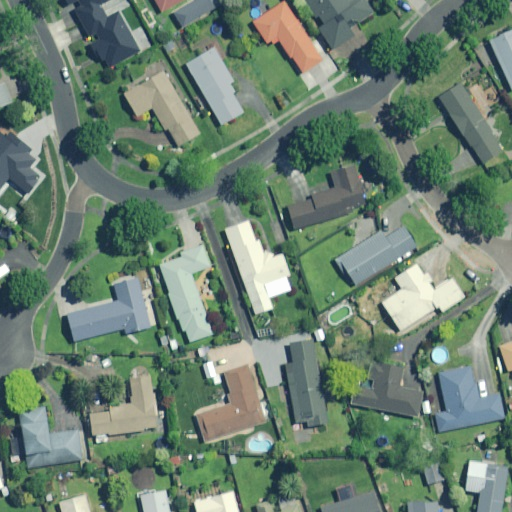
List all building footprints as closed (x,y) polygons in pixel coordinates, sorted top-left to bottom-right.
[(129,10),(123,0),(91,0),(92,2),(82,7),(94,29),(98,27),(110,50),(130,39),(121,21),(112,26),(109,21),(129,10)] [(155,0),(162,12),(185,0),(155,0)] [(222,3),(219,0),(197,0),(174,15),(183,29),(222,3)] [(304,0),(318,22),(316,23),(333,50),(355,36),(351,29),(374,14),(365,0),(304,0)] [(323,61),(284,2),(254,22),(268,43),(274,44),(280,40),(302,75),(323,61)] [(486,68),(500,61),(511,88),(511,31),(491,41),(493,44),(478,51),(486,68)] [(202,91),(193,96),(205,117),(214,112),(222,126),(244,113),(233,94),(239,91),(215,49),(187,64),(202,91)] [(200,135),(164,72),(125,95),(137,117),(153,108),(165,130),(168,129),(178,147),(200,135)] [(505,150),(461,84),(440,98),(483,164),(505,150)] [(0,108),(12,104),(5,85),(0,86),(0,108)] [(0,189),(9,179),(30,195),(43,178),(30,168),(36,160),(28,154),(32,148),(11,131),(6,137),(0,132),(0,189)] [(367,205),(355,166),(332,173),(337,189),(288,203),(295,230),(353,213),(352,209),(367,205)] [(256,242),(249,222),(226,230),(256,315),(273,309),(264,285),(290,276),(283,255),(273,258),(271,251),(264,254),(259,241),(256,242)] [(417,247),(404,227),(386,239),(381,232),(336,260),(345,274),(348,272),(357,286),(417,247)] [(211,267),(204,245),(181,253),(183,258),(160,265),(183,331),(186,330),(190,343),(213,335),(192,274),(211,267)] [(434,292),(417,265),(396,279),(403,290),(383,303),(401,331),(439,307),(443,312),(465,298),(453,279),(434,292)] [(473,287),(466,274),(458,278),(465,292),(473,287)] [(152,327),(139,278),(115,284),(119,300),(68,314),(75,342),(125,329),(127,334),(152,327)] [(328,424),(314,340),(290,344),(293,364),(286,365),(296,423),(307,421),(308,427),(328,424)] [(511,342),(501,347),(509,372),(511,370),(511,342)] [(399,388),(403,367),(373,361),(369,381),(375,382),(374,391),(354,387),(350,404),(417,418),(422,392),(399,388)] [(266,424),(248,366),(223,373),(233,404),(196,416),(204,442),(266,424)] [(479,398),(472,366),(440,373),(448,412),(436,414),(440,433),(505,419),(500,394),(479,398)] [(158,429),(151,376),(130,379),(134,405),(108,408),(109,413),(91,415),(94,438),(158,429)] [(20,412),(23,436),(11,437),(16,470),(28,469),(84,460),(79,431),(49,435),(45,408),(20,412)] [(502,511),(509,468),(471,462),(467,491),(481,493),(478,511),(502,511)] [(448,480),(443,463),(424,468),(428,485),(448,480)] [(141,496),(144,511),(169,511),(166,491),(141,496)] [(238,511),(233,492),(195,503),(197,511),(238,511)] [(323,508),(324,511),(380,511),(375,494),(323,508)] [(90,511),(86,495),(60,502),(62,511),(90,511)] [(274,509),(271,499),(255,504),(257,511),(301,511),(298,501),(282,506),(274,509)] [(438,511),(438,502),(410,504),(410,511),(438,511)]
